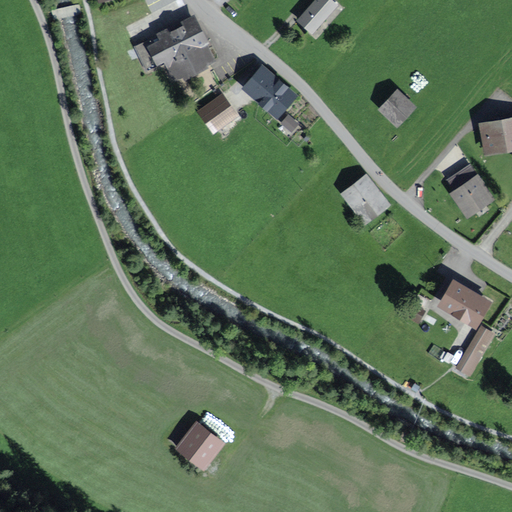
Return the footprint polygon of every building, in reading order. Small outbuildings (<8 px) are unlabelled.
[(318,0),(315,0),(300,17),(314,29),(324,18),(321,16),(335,0),(318,0)] [(183,23),(135,47),(147,70),(166,61),(174,75),(184,71),(185,73),(213,59),(205,42),(204,43),(195,26),(186,30),(183,23)] [(263,66),(246,85),(258,96),(256,99),(275,115),(292,96),(284,89),(286,86),(263,66)] [(395,91),(381,106),(396,121),(410,106),(395,91)] [(222,96),(200,111),(214,131),(236,115),(222,96)] [(281,121),(292,131),(300,122),(289,113),(281,121)] [(511,121),(485,126),(489,148),(511,144),(511,121)] [(363,177),(343,192),(350,203),(353,201),(365,217),(384,203),(363,177)] [(477,177),(455,192),(468,210),(490,195),(477,177)] [(454,283),(443,303),(474,321),(487,299),(469,289),(468,291),(454,283)] [(411,304),(406,313),(418,319),(423,311),(411,304)] [(482,327),(459,366),(470,373),(493,334),(482,327)] [(198,426),(179,449),(201,466),(219,443),(198,426)]
